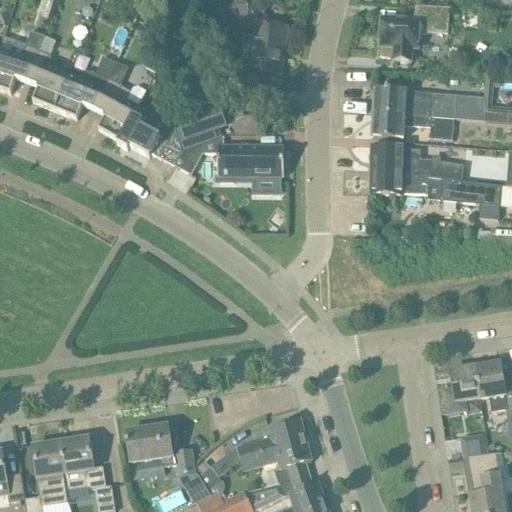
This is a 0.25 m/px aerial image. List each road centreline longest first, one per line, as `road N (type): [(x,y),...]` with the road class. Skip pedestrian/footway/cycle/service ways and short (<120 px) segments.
road 1 (residential): [(0,400),(318,351)]
road 2 (residential): [(272,295),(316,257),(318,84),(336,0)]
road 3 (residential): [(272,295),(139,204),(0,137)]
road 4 (residential): [(430,511),(405,338)]
road 5 (residential): [(318,351),(373,511)]
